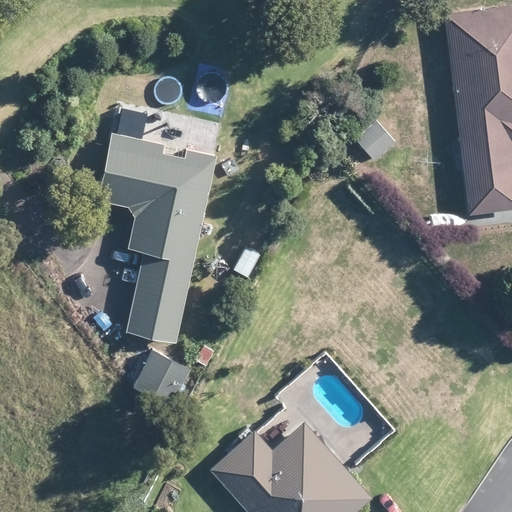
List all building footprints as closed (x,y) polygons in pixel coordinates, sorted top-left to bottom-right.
[(511,5),(440,14),(456,143),(460,174),(465,216),(511,210),(511,5)] [(372,163),(391,144),(371,122),(351,142),(372,163)] [(179,141),(183,135),(182,129),(177,124),(169,125),(165,131),(166,138),(172,142),(179,141)] [(200,146),(213,151),(219,138),(207,132),(200,146)] [(180,159),(171,157),(159,155),(161,145),(105,133),(91,201),(124,208),(130,218),(123,251),(139,254),(122,335),(172,345),(213,155),(183,149),(181,154),(180,159)] [(511,359),(511,330),(438,244),(511,237),(511,220),(424,229),(352,145),(337,157),(511,359)] [(245,280),(254,262),(239,254),(230,272),(245,280)] [(203,368),(210,352),(198,348),(192,363),(203,368)] [(168,408),(186,371),(147,353),(130,390),(168,408)] [(296,394),(298,378),(284,376),(282,392),(296,394)] [(355,511),(369,501),(345,473),(301,423),(287,436),(287,429),(283,425),(276,424),(271,428),(271,435),(275,440),(282,440),(268,452),(253,435),(251,433),(207,472),(242,511),(355,511)]
